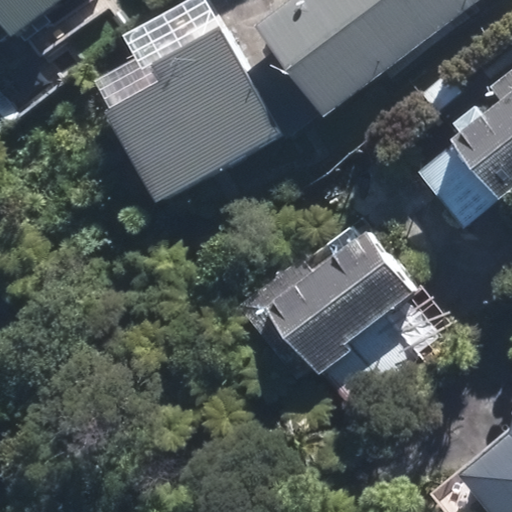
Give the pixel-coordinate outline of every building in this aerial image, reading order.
[(0,0),(0,49),(64,0),(0,0)] [(290,0),(250,31),(319,120),(477,0),(290,0)] [(223,36),(94,107),(148,205),(278,134),(223,36)] [(511,79),(443,137),(503,209),(511,201),(511,79)] [(363,212),(234,307),(297,393),(426,297),(363,212)] [(482,511),(511,511),(511,407),(503,436),(453,475),(482,511)]
